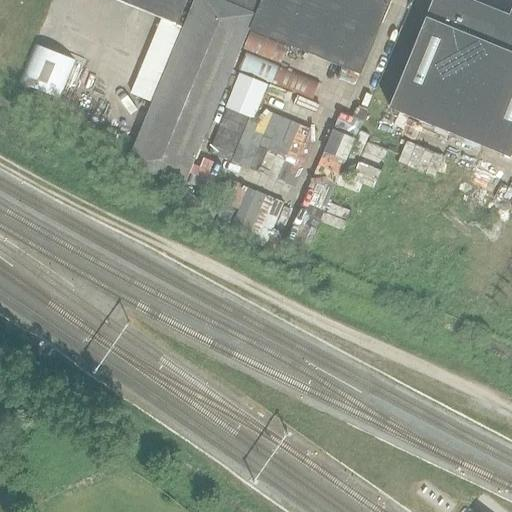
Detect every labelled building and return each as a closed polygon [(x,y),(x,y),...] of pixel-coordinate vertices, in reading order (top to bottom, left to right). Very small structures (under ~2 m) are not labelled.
[(114,0),(176,25),(186,0),(114,0)] [(248,30),(255,15),(219,0),(194,0),(125,165),(181,187),(248,30)] [(219,0),(255,15),(260,0),(219,0)] [(389,0),(260,0),(255,15),(248,30),(361,76),(392,1),(389,0)] [(511,158),(511,156),(511,16),(471,0),(432,0),(389,108),(511,158)] [(0,18),(0,47),(11,23),(0,18)] [(133,95),(150,102),(181,29),(164,21),(133,95)] [(250,32),(243,50),(279,65),(286,47),(250,32)] [(74,63),(35,46),(19,85),(58,102),(74,63)] [(246,53),(238,72),(312,101),(319,83),(246,53)] [(239,75),(225,109),(253,120),(267,86),(239,75)] [(323,223),(355,140),(364,117),(342,108),(292,244),(302,248),(308,230),(315,233),(319,222),(323,223)] [(404,160),(425,168),(432,149),(411,141),(404,160)] [(368,163),(361,176),(376,184),(383,170),(368,163)] [(269,246),(287,200),(235,179),(217,225),(269,246)] [(182,190),(177,201),(213,221),(219,210),(182,190)]
